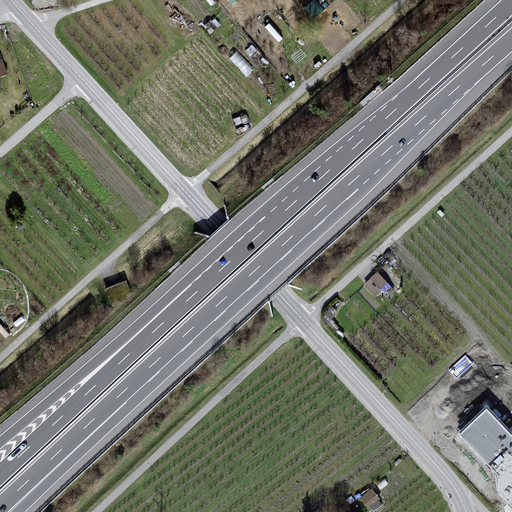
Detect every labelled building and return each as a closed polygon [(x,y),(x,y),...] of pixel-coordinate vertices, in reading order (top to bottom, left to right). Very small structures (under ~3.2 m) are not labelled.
[(246,72),(251,68),(241,57),(237,61),(246,72)] [(376,296),(390,283),(378,270),(364,283),(376,296)] [(365,284),(360,289),(371,301),(376,296),(365,284)] [(511,431),(488,407),(458,435),(501,480),(494,487),(511,505),(511,431)] [(372,488),(360,497),(368,509),(380,500),(372,488)]
